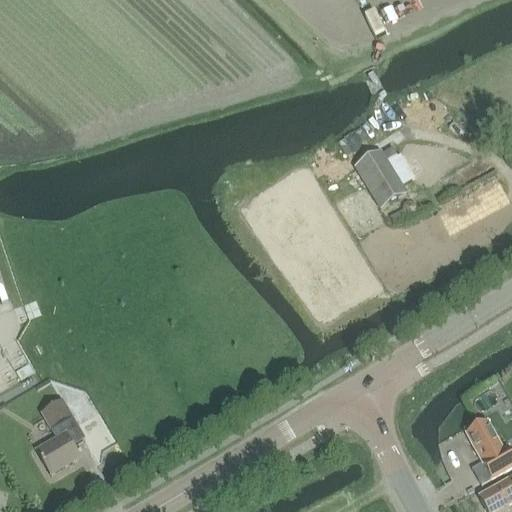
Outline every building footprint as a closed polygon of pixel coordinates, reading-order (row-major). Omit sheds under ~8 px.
[(381,212),(406,196),(381,155),(355,171),(381,212)] [(479,202),(489,217),(505,206),(495,191),(479,202)] [(56,442),(36,454),(51,479),(80,462),(73,449),(85,441),(62,403),(41,416),(56,442)] [(466,436),(482,465),(491,482),(511,470),(511,460),(507,451),(503,453),(488,425),(466,436)] [(507,482),(480,497),(488,511),(498,511),(511,504),(511,475),(505,479),(507,482)]
